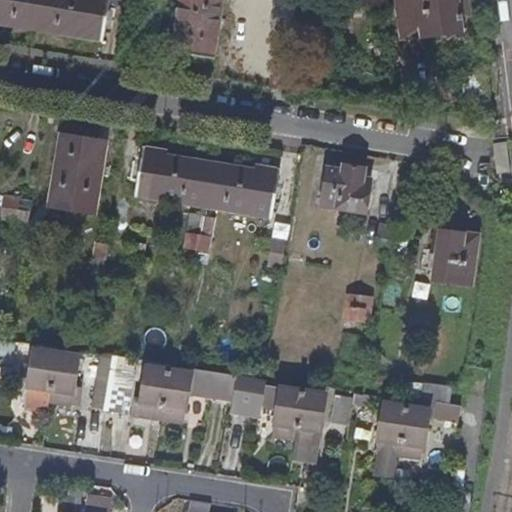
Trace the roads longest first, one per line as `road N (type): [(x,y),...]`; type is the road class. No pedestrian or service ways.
road 1 (residential): [(468,152),(0,75)]
road 2 (residential): [(147,480),(264,498),(275,511)]
road 3 (residential): [(26,461),(147,480)]
